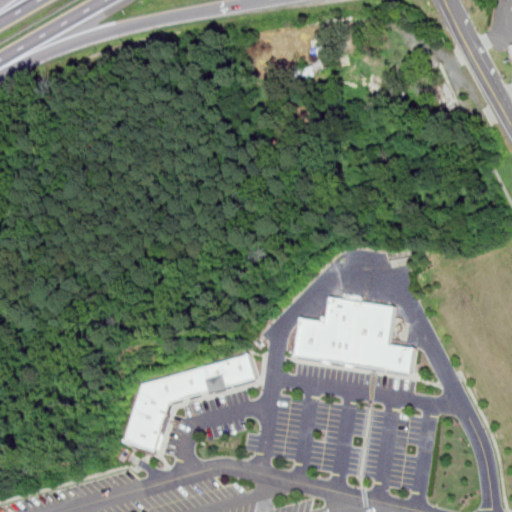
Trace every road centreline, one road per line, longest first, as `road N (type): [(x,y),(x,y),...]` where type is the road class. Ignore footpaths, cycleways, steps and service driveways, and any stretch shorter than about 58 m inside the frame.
road 1 (motorway): [(0,73),(120,27),(221,7)]
road 2 (tertiary): [(511,120),(449,0)]
road 3 (motorway): [(0,59),(105,0)]
